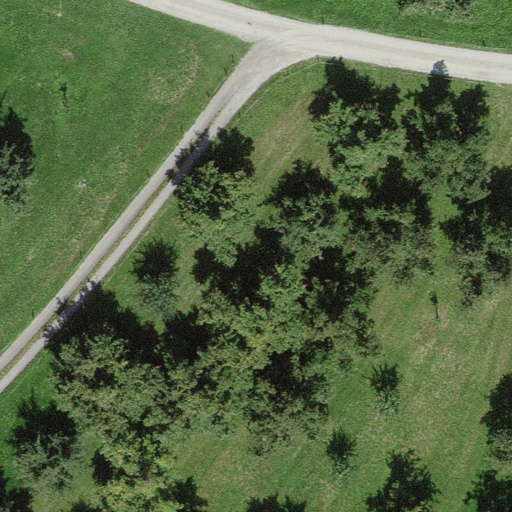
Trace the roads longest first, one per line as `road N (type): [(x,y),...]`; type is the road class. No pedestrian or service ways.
road 1 (track): [(0,373),(284,39)]
road 2 (track): [(511,68),(284,39)]
